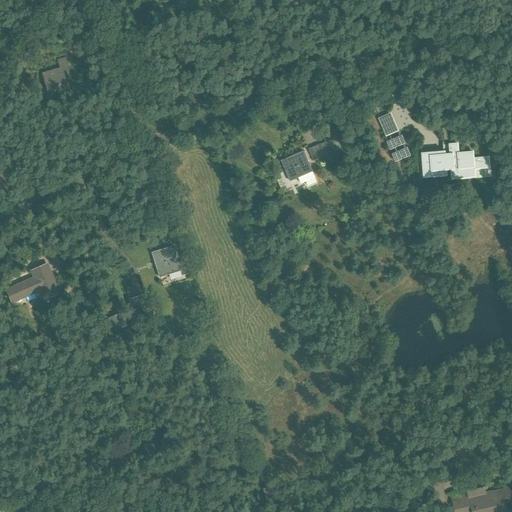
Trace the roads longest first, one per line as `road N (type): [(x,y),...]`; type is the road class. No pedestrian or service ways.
road 1 (unclassified): [(147,143),(266,87),(511,12)]
road 2 (unclassified): [(0,210),(147,143)]
road 3 (unclassified): [(147,143),(105,0)]
